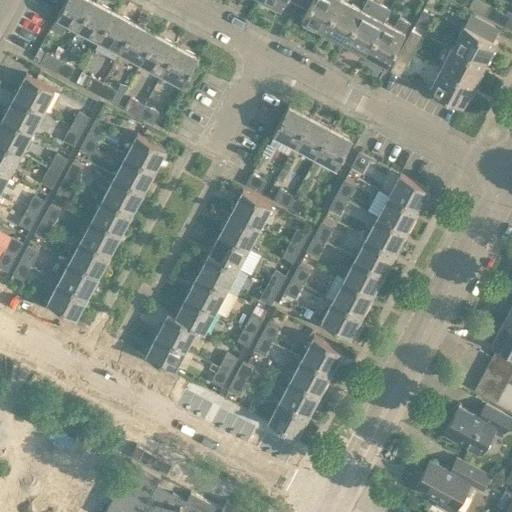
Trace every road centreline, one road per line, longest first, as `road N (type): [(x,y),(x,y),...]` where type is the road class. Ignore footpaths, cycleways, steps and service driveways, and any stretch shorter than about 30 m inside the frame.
road 1 (residential): [(322,500),(446,320),(498,174)]
road 2 (residential): [(322,500),(0,326)]
road 3 (residential): [(498,174),(263,52)]
